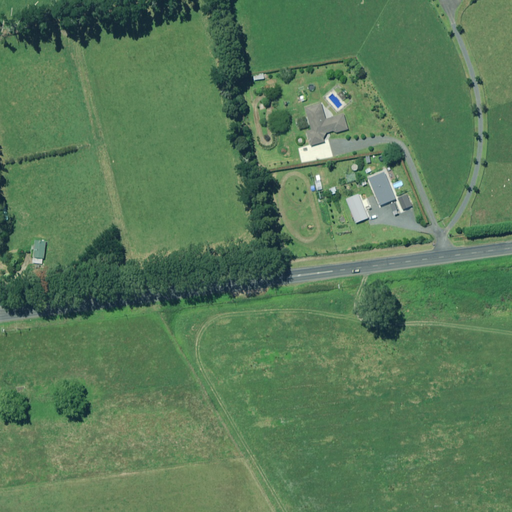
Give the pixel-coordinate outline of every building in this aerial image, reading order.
[(327,142),(326,137),(329,133),(336,131),(337,133),(350,130),(346,115),(327,119),(323,103),(317,104),(307,107),(313,130),(308,131),(312,145),(327,142)] [(398,199),(387,173),(371,179),(382,206),(398,199)] [(364,202),(361,195),(348,199),(358,223),(370,218),(366,208),(371,206),(368,200),(364,202)] [(352,232),(349,225),(338,229),(340,235),(352,232)] [(48,242),(37,241),(34,263),(46,265),(48,242)]
